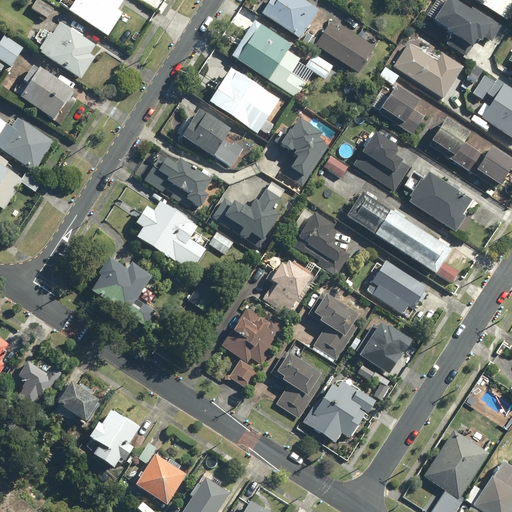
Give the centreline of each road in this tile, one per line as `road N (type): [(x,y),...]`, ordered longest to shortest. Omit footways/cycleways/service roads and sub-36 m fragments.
road 1 (residential): [(358,505),(26,293)]
road 2 (residential): [(213,0),(26,293)]
road 3 (residential): [(358,505),(511,265)]
